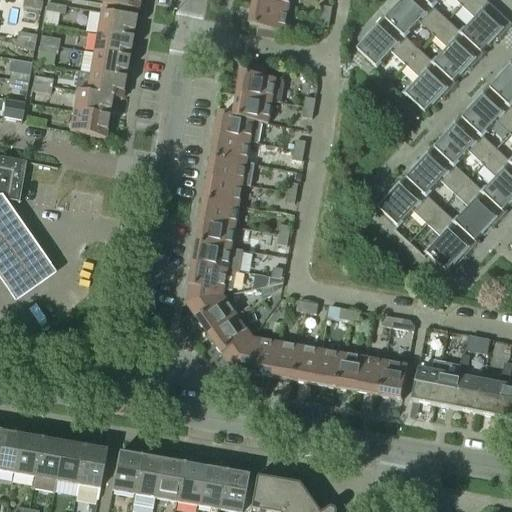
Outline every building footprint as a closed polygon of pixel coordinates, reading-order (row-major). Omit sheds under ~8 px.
[(136,14),(138,0),(102,0),(101,7),(136,14)] [(288,13),(290,0),(255,0),(254,7),(288,13)] [(448,23),(433,10),(423,0),(400,0),(397,4),(399,7),(386,21),(405,39),(419,25),(433,39),(448,23)] [(468,0),(423,0),(433,10),(442,0),(451,0),(461,8),(468,0)] [(511,27),(511,26),(482,0),(468,0),(461,8),(475,22),(462,36),(482,55),(495,40),(498,42),(511,27)] [(40,13),(42,5),(23,2),(22,9),(40,13)] [(64,17),(65,9),(47,6),(45,13),(64,17)] [(284,35),(288,13),(254,7),(250,29),(284,35)] [(330,20),(332,10),(322,8),(320,18),(330,20)] [(131,42),(135,21),(100,15),(96,36),(131,42)] [(328,30),(330,20),(320,18),(318,28),(328,30)] [(420,53),(405,39),(386,21),(383,19),(369,34),(372,37),(357,52),(377,70),(391,55),(406,68),(420,53)] [(484,57),(482,55),(462,36),(448,23),(433,39),(448,52),(434,66),(454,84),(468,70),(470,72),(484,57)] [(35,46),(36,38),(17,35),(16,42),(35,46)] [(128,62),(131,42),(96,36),(93,56),(128,62)] [(58,50),(59,42),(41,39),(39,46),(58,50)] [(33,53),(35,46),(16,42),(15,50),(33,53)] [(58,50),(39,46),(38,54),(57,57),(58,50)] [(454,84),(434,66),(420,53),(406,68),(420,81),(405,97),(425,115),(440,100),(442,102),(457,87),(454,84)] [(124,83),(128,62),(93,56),(89,77),(124,83)] [(511,62),(502,74),(504,76),(491,90),(510,109),(511,106),(511,62)] [(27,86),(29,78),(10,75),(9,83),(27,86)] [(280,105),(284,83),(242,76),(238,98),(272,104),(280,105)] [(121,103),(124,83),(89,77),(86,95),(85,96),(111,101),(121,103)] [(51,90),(52,82),(34,79),(32,87),(51,90)] [(26,93),(27,86),(9,83),(8,90),(26,93)] [(49,97),(51,90),(32,87),(31,94),(49,97)] [(511,110),(510,109),(491,90),(488,88),(474,104),(476,106),(463,120),(483,139),(496,124),(510,138),(511,135),(511,110)] [(108,121),(111,101),(85,96),(86,95),(76,94),(72,114),(108,121)] [(268,126),(272,104),(238,98),(234,119),(234,120),(254,123),(254,124),(262,125),(268,126)] [(314,111),(315,102),(305,100),(304,110),(314,111)] [(312,121),(314,111),(304,110),(302,120),(312,121)] [(104,141),(108,121),(72,114),(69,135),(104,141)] [(20,127),(22,119),(3,116),(2,123),(20,127)] [(258,146),(262,125),(254,124),(254,123),(234,120),(234,119),(220,116),(216,138),(250,144),(258,146)] [(497,152),(483,139),(463,120),(460,118),(446,133),(449,136),(435,150),(455,169),(468,154),(483,168),(497,152)] [(44,131),(45,123),(26,120),(25,127),(44,131)] [(247,166),(250,144),(216,138),(212,160),(247,166)] [(304,154),(305,144),(296,143),(294,152),(304,154)] [(469,182),(455,169),(435,150),(433,148),(418,163),(421,166),(407,180),(427,199),(440,184),(455,198),(469,182)] [(302,164),(304,154),(294,152),(292,162),(302,164)] [(511,166),(511,165),(497,152),(483,168),(497,181),(484,195),(503,213),(511,204),(511,166)] [(18,206),(25,165),(0,160),(0,202),(5,203),(18,206)] [(256,168),(247,166),(212,160),(209,181),(243,187),(252,189),(256,168)] [(441,212),(427,199),(407,180),(405,178),(391,193),(393,196),(379,211),(398,229),(413,214),(428,227),(441,212)] [(239,209),(243,187),(209,181),(205,203),(239,209)] [(503,213),(484,195),(469,182),(455,198),(469,211),(456,225),(476,243),(489,229),(492,231),(506,216),(503,213)] [(296,197),(298,187),(288,185),(286,195),(296,197)] [(294,206),(296,197),(286,195),(285,205),(294,206)] [(0,202),(0,283),(15,304),(56,276),(5,203),(0,202)] [(235,230),(239,209),(205,203),(201,224),(235,230)] [(464,261),(478,246),(476,243),(456,225),(441,212),(428,227),(442,240),(427,256),(447,274),(461,259),(464,261)] [(232,251),(235,230),(201,224),(198,245),(232,251)] [(289,239),(290,229),(281,228),(279,237),(289,239)] [(287,249),(289,239),(279,237),(277,247),(287,249)] [(247,254),(231,252),(232,251),(198,245),(194,266),(244,275),(247,254)] [(237,293),(240,275),(243,276),(244,275),(194,266),(187,307),(223,299),(224,291),(237,293)] [(281,282),(283,272),(273,270),(271,280),(281,282)] [(238,320),(223,299),(187,307),(210,340),(238,320)] [(307,315),(308,306),(298,304),(296,314),(307,315)] [(316,317),(318,307),(308,306),(307,315),(316,317)] [(349,323),(351,313),(341,311),(339,321),(349,323)] [(359,325),(360,315),(351,313),(349,323),(359,325)] [(392,331),(393,321),(383,319),(381,329),(392,331)] [(233,373),(253,341),(238,320),(210,340),(233,373)] [(401,332),(403,322),(393,321),(392,331),(401,332)] [(470,339),(467,353),(487,357),(490,343),(470,339)] [(273,380),(279,346),(253,341),(233,373),(273,380)] [(295,384),(301,350),(279,346),(273,380),(295,384)] [(316,387),(322,353),(301,350),(295,384),(316,387)] [(337,391),(343,357),(322,353),(316,387),(337,391)] [(358,395),(364,361),(343,357),(337,391),(358,395)] [(467,370),(470,359),(462,357),(460,368),(467,370)] [(379,399),(385,364),(364,361),(358,395),(379,399)] [(402,403),(408,368),(385,364),(379,399),(402,403)] [(440,376),(444,376),(446,366),(438,364),(436,375),(419,371),(412,404),(435,409),(440,376)] [(510,378),(511,367),(511,366),(504,365),(502,376),(510,378)] [(455,412),(461,380),(458,379),(460,368),(446,366),(444,376),(440,376),(435,409),(455,412)] [(477,417),(483,384),(465,380),(467,370),(460,368),(458,379),(461,380),(455,412),(477,417)] [(511,423),(511,389),(508,388),(510,378),(502,376),(500,387),(504,388),(498,420),(511,423)] [(498,420),(504,388),(500,387),(483,384),(477,417),(498,420)] [(0,473),(13,476),(19,439),(0,435),(0,473)] [(34,480),(41,441),(39,441),(39,443),(19,439),(13,476),(34,480)] [(55,484),(62,447),(42,443),(42,441),(41,441),(34,480),(32,492),(53,496),(55,484)] [(76,487),(83,449),(81,449),(81,450),(62,447),(55,484),(76,487)] [(97,503),(105,455),(85,451),(85,449),(83,449),(76,487),(74,499),(97,503)] [(133,497),(140,459),(138,458),(138,460),(117,457),(111,493),(133,497)] [(153,511),(154,501),(161,464),(141,461),(142,459),(140,459),(133,497),(132,507),(153,511)] [(176,505),(182,466),(181,466),(180,468),(161,464),(154,501),(176,505)] [(197,509),(203,472),(184,468),(184,466),(182,466),(176,505),(197,509)] [(215,511),(218,511),(225,474),(223,473),(223,475),(203,472),(197,509),(215,511)] [(241,511),(247,480),(226,476),(227,474),(225,474),(218,511),(241,511)] [(329,511),(327,511),(326,511),(313,511),(297,488),(255,481),(249,511),(329,511)]
